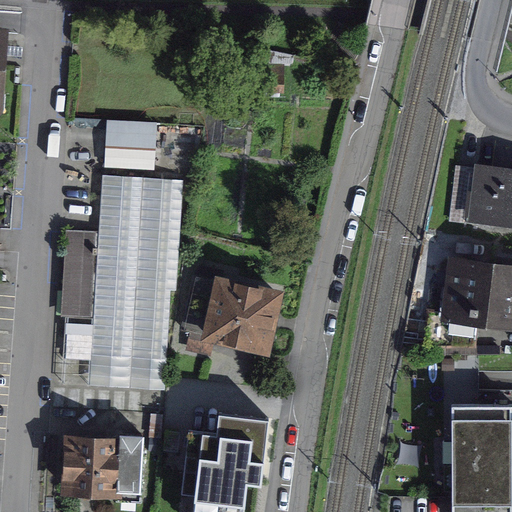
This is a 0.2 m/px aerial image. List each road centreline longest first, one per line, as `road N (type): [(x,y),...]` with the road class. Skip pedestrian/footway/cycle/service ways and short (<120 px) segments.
road 1 (residential): [(292,511),(314,337),(393,0)]
road 2 (residential): [(17,511),(49,2)]
road 3 (residential): [(493,0),(476,83),(490,110),(511,119)]
